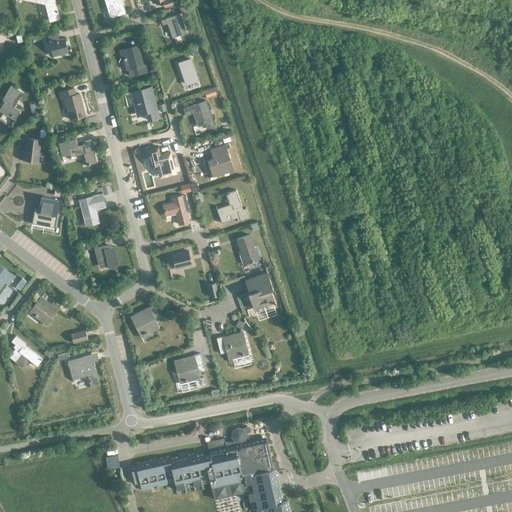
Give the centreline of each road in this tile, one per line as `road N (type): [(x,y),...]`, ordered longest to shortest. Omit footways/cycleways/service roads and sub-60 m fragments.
road 1 (unclassified): [(132,426),(280,398),(332,415),(367,397),(511,370)]
road 2 (unclassified): [(132,426),(0,449)]
road 3 (unclassified): [(132,426),(101,310)]
